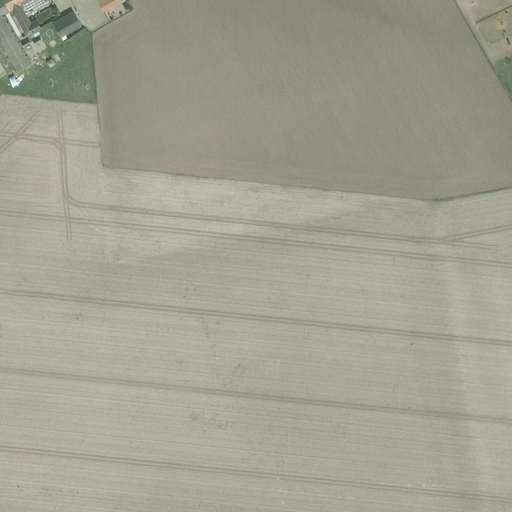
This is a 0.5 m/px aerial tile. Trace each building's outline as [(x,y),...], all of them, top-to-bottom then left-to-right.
[(26,34),(33,30),(16,0),(0,0),(0,17),(6,14),(9,12),(12,16),(15,14),(26,34)] [(16,0),(33,30),(40,26),(37,19),(31,22),(26,14),(51,1),(50,0),(16,0)] [(123,1),(122,0),(97,0),(104,11),(123,1)] [(81,25),(73,11),(53,22),(61,36),(81,25)] [(6,14),(0,17),(0,61),(7,73),(30,60),(25,51),(33,47),(30,40),(22,45),(13,30),(15,29),(6,14)] [(34,41),(37,50),(44,48),(41,38),(34,41)]
